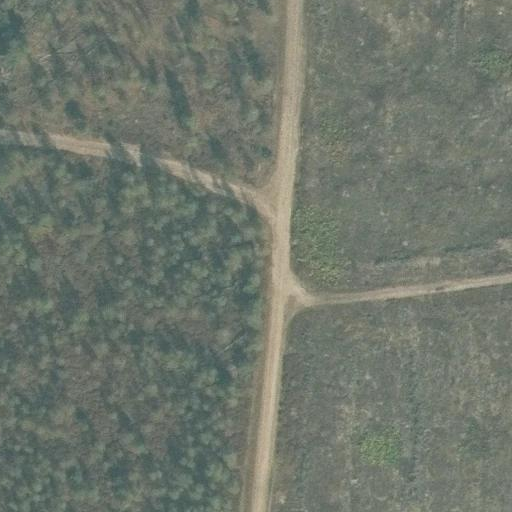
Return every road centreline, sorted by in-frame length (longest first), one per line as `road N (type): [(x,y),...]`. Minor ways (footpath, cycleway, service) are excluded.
road 1 (track): [(0,140),(104,149),(281,203)]
road 2 (track): [(511,278),(271,305)]
road 3 (track): [(271,305),(256,511)]
road 4 (track): [(293,0),(281,203)]
